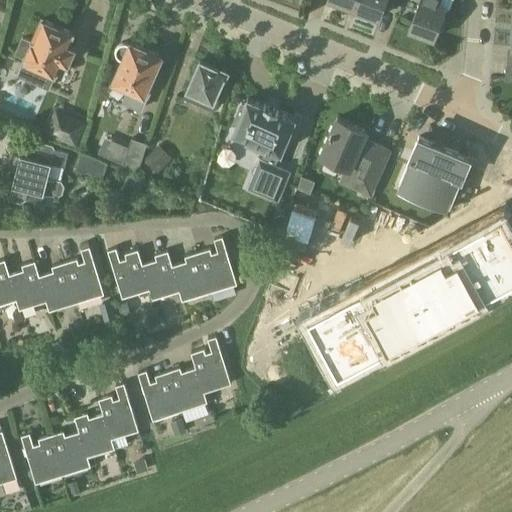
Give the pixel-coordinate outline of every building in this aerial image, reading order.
[(356,0),(354,7),(379,16),(385,2),(397,7),(399,0),(356,0)] [(420,0),(410,29),(435,37),(446,7),(439,5),(440,0),(420,0)] [(73,48),(68,45),(73,32),(42,19),(33,41),(23,37),(16,52),(26,57),(18,74),(48,87),(54,73),(55,74),(62,59),(67,62),(73,48)] [(154,81),(150,80),(161,56),(130,42),(129,44),(120,40),(113,55),(123,59),(114,80),(129,87),(123,101),(140,108),(146,95),(147,96),(154,81)] [(221,94),(217,92),(226,73),(200,61),(185,96),(214,109),(221,94)] [(295,117),(248,97),(246,103),(240,101),(231,123),(236,125),(234,131),(249,137),(246,145),(265,153),(263,159),(260,158),(247,188),(278,200),(290,170),(275,164),(280,150),(281,150),(295,117)] [(77,148),(87,123),(54,109),(44,133),(77,148)] [(337,118),(321,154),(349,166),(342,181),(371,193),(390,149),(364,138),(367,131),(337,118)] [(403,176),(398,189),(448,210),(469,158),(459,154),(459,152),(456,151),(456,152),(443,147),(444,145),(432,140),(431,142),(421,137),(421,136),(419,135),(417,139),(418,140),(403,176)] [(52,163),(65,166),(69,152),(55,148),(53,144),(43,142),(40,144),(36,159),(10,152),(6,167),(17,170),(10,195),(13,200),(21,202),(26,199),(45,204),(48,194),(57,196),(62,193),(64,185),(62,180),(48,176),(52,163)] [(131,142),(123,168),(138,172),(146,147),(131,142)] [(145,160),(157,170),(171,154),(159,144),(145,160)] [(77,168),(104,175),(107,161),(82,150),(77,168)] [(511,229),(502,210),(308,313),(338,369),(511,276),(511,229)] [(210,248),(198,252),(210,292),(238,283),(223,236),(214,238),(218,251),(212,253),(210,248)] [(77,258),(65,262),(77,302),(104,293),(90,246),(81,248),(85,261),(79,263),(77,258)] [(151,289),(143,263),(138,248),(125,252),(127,258),(120,259),(117,247),(108,249),(123,297),(150,289),(151,289)] [(157,259),(143,263),(151,289),(150,289),(153,299),(180,290),(181,290),(173,265),(168,250),(155,254),(157,259)] [(181,290),(180,290),(183,300),(210,292),(198,252),(185,255),(187,260),(173,265),(181,290)] [(18,299),(10,273),(5,259),(0,260),(0,304),(17,299),(18,299)] [(24,269),(10,273),(18,299),(17,299),(20,309),(35,304),(38,314),(50,310),(40,275),(35,260),(22,264),(24,269)] [(40,275),(50,310),(77,302),(65,262),(52,265),(53,271),(40,275)] [(191,352),(196,367),(205,392),(232,383),(217,335),(208,338),(212,351),(206,353),(205,348),(191,352)] [(181,366),(168,371),(181,411),(208,402),(205,392),(196,367),(182,371),(181,366)] [(181,411),(168,371),(156,375),(157,380),(151,382),(147,369),(138,372),(153,420),(181,411)] [(99,399),(103,413),(111,439),(112,439),(139,430),(124,382),(116,385),(120,398),(113,400),(112,395),(99,399)] [(75,416),(79,431),(87,457),(88,457),(115,448),(112,439),(111,439),(103,413),(89,417),(88,412),(75,416)] [(0,483),(17,478),(2,430),(0,430),(0,483)] [(64,430),(51,434),(63,475),(91,466),(88,457),(87,457),(79,431),(65,435),(64,430)] [(63,475),(51,434),(38,438),(40,443),(33,445),(30,433),(21,435),(35,483),(63,475)]
